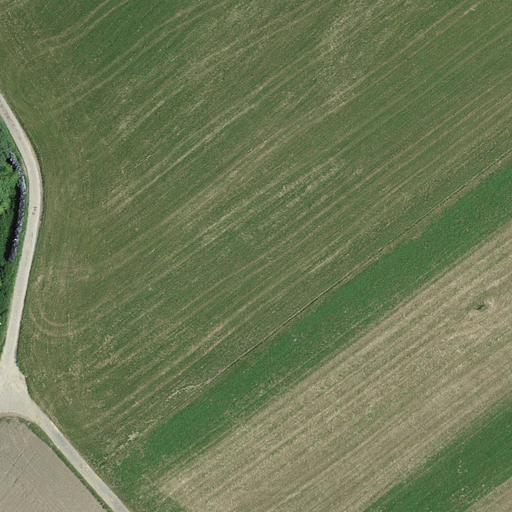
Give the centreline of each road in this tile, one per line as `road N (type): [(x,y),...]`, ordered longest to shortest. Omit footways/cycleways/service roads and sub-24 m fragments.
road 1 (track): [(0,101),(33,175),(33,230),(2,382)]
road 2 (track): [(2,382),(119,511)]
